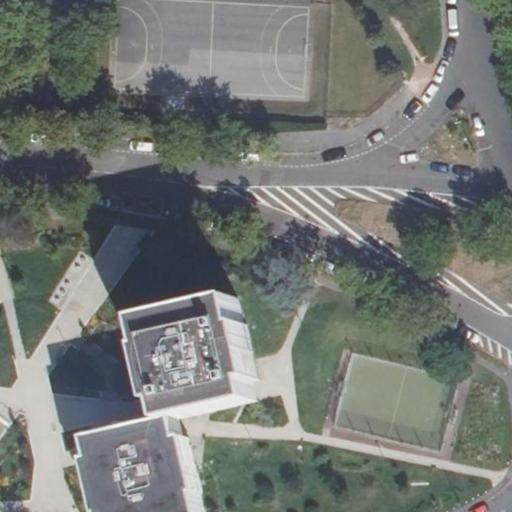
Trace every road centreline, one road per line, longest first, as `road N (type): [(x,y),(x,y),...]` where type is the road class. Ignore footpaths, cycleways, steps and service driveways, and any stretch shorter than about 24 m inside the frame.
road 1 (residential): [(211,179),(511,325)]
road 2 (residential): [(0,166),(211,179)]
road 3 (residential): [(488,46),(447,104),(363,180)]
road 4 (residential): [(363,180),(211,179)]
road 5 (residential): [(511,189),(363,180)]
